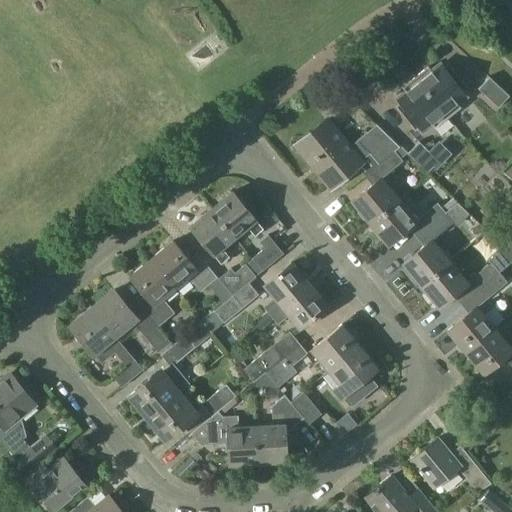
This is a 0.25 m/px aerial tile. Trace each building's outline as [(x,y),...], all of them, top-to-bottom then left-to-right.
[(428,66),(415,76),(447,117),(460,107),(457,102),(465,95),(463,92),(467,88),(448,63),(443,67),(440,64),(432,71),(428,66)] [(434,128),(447,117),(415,76),(402,87),(405,92),(397,99),(399,102),(394,106),(414,130),(419,127),(422,130),(430,123),(434,128)] [(509,95),(488,76),(479,86),(500,105),(509,95)] [(394,150),(399,146),(376,124),(348,146),(327,120),(296,145),(330,185),(355,165),(370,152),(380,162),(394,150)] [(427,172),(438,161),(418,141),(407,152),(427,172)] [(466,171),(478,163),(466,143),(454,150),(466,171)] [(388,172),(402,160),(397,153),(394,150),(380,162),(388,172)] [(505,198),(511,191),(511,151),(485,180),(505,198)] [(352,200),(371,224),(399,201),(379,177),(352,200)] [(212,208),(235,236),(247,226),(254,235),(263,228),(255,219),(232,192),(212,208)] [(388,244),(416,220),(399,201),(371,224),(388,244)] [(420,216),(428,226),(445,212),(437,202),(420,216)] [(469,214),(457,202),(445,212),(428,226),(436,236),(452,222),(455,225),(469,214)] [(221,247),(235,236),(212,208),(190,226),(213,254),(220,263),(229,256),(221,247)] [(262,270),(283,253),(268,234),(258,242),(264,249),(252,259),(262,270)] [(403,262),(422,285),(450,262),(431,239),(403,262)] [(173,241),(152,258),(175,285),(186,275),(200,291),(216,277),(196,252),(188,259),(173,241)] [(152,258),(130,276),(139,287),(136,289),(142,296),(136,301),(157,326),(158,326),(174,312),(163,299),(174,290),(172,287),(175,285),(152,258)] [(255,322),(258,326),(271,316),(282,306),(309,284),(291,262),(264,284),(274,297),(263,306),(268,312),(255,322)] [(439,305),(467,282),(450,262),(422,285),(439,305)] [(232,296),(262,272),(256,264),(248,269),(244,264),(233,272),(228,267),(217,277),(232,296)] [(487,264),(469,279),(477,289),(495,273),(487,264)] [(477,289),(472,292),(481,303),(507,281),(498,271),(495,273),(477,289)] [(326,305),(309,284),(282,306),(271,316),(258,326),(260,329),(273,318),(277,324),(289,315),(299,327),(326,305)] [(113,289),(91,307),(115,335),(132,321),(155,351),(157,352),(170,342),(158,326),(157,326),(136,301),(128,308),(113,289)] [(221,327),(238,313),(228,299),(211,314),(221,327)] [(475,306),(448,329),(466,351),(494,328),(475,306)] [(91,307),(70,325),(93,354),(93,353),(94,353),(101,362),(115,351),(126,365),(134,358),(115,335),(91,307)] [(330,372),(360,347),(341,324),(306,354),(312,362),(319,358),(330,372)] [(511,366),(511,347),(510,349),(494,328),(466,351),(483,372),(503,356),(511,366)] [(170,342),(157,352),(160,355),(170,367),(199,343),(189,330),(172,344),(170,342)] [(279,360),(299,344),(289,331),(243,369),(253,381),(265,371),(265,372),(279,360)] [(360,347),(330,372),(339,383),(333,388),(341,396),(345,393),(355,405),(379,386),(369,373),(376,367),(360,347)] [(126,365),(112,376),(121,387),(142,369),(142,368),(136,361),(134,358),(126,365)] [(292,375),(279,360),(265,372),(278,387),(292,375)] [(147,417),(178,391),(160,369),(129,395),(147,417)] [(9,375),(0,382),(0,421),(13,437),(4,445),(29,474),(42,463),(43,462),(22,438),(26,436),(19,414),(32,403),(9,375)] [(211,416),(218,410),(236,396),(225,384),(201,404),(211,416)] [(178,391),(147,417),(165,439),(197,414),(178,391)] [(321,413),(303,391),(290,401),(291,404),(303,418),(303,417),(308,424),(321,413)] [(285,460),(284,433),(303,418),(291,404),(290,401),(284,394),(271,405),(272,425),(256,426),(258,462),(285,460)] [(258,462),(256,426),(238,427),(237,415),(222,416),(218,410),(211,416),(190,433),(199,444),(212,433),(224,433),(225,451),(228,451),(229,464),(258,462)] [(433,487),(461,464),(438,436),(410,459),(433,487)] [(49,472),(42,463),(29,474),(23,479),(36,495),(43,489),(56,506),(84,484),(64,460),(49,472)] [(461,471),(477,491),(485,487),(490,483),(473,461),(461,471)] [(392,475),(365,497),(377,511),(438,511),(418,487),(408,495),(392,475)] [(477,491),(474,494),(480,499),(479,500),(493,511),(511,511),(511,509),(485,487),(477,491)] [(122,511),(109,495),(95,506),(87,496),(67,511),(122,511)]
